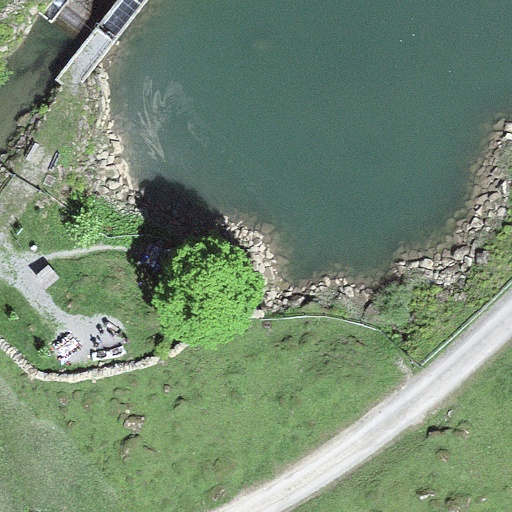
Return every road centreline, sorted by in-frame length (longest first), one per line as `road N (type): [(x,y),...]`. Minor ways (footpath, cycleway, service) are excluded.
road 1 (track): [(270,511),(404,430),(511,317)]
road 2 (track): [(131,0),(0,224)]
